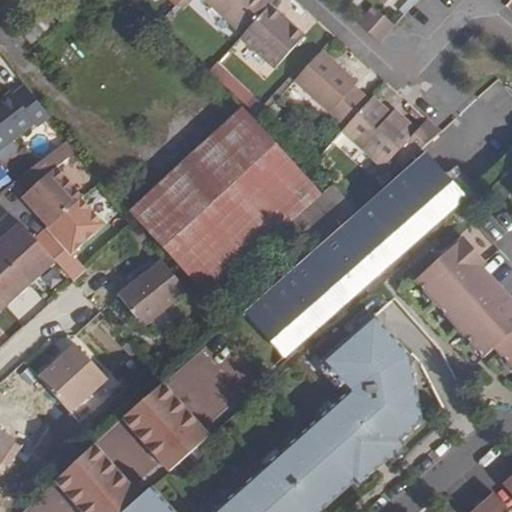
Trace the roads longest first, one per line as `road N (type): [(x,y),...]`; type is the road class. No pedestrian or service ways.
road 1 (residential): [(468,0),(403,82),(313,0)]
road 2 (residential): [(511,429),(463,450),(401,503)]
road 3 (unknown): [(403,82),(507,152)]
